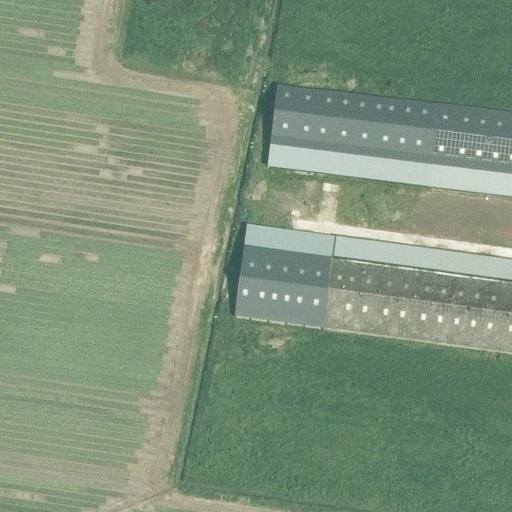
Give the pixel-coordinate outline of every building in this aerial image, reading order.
[(511,180),(511,121),(278,94),(270,151),(511,180)] [(511,200),(511,180),(270,151),(268,171),(511,200)] [(328,236),(511,251),(511,206),(332,191),(328,236)] [(511,269),(246,233),(244,252),(511,289),(511,269)] [(511,289),(331,264),(321,332),(511,358),(511,289)] [(242,284),(253,285),(253,273),(215,272),(214,303),(241,304),(242,284)] [(263,277),(262,305),(294,306),(294,278),(263,277)] [(169,315),(166,325),(183,330),(186,321),(169,315)]
